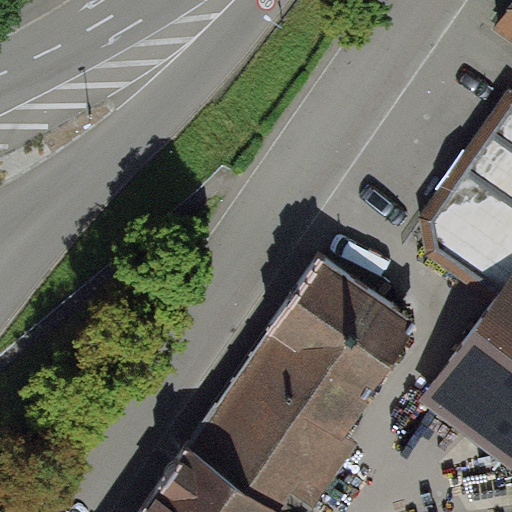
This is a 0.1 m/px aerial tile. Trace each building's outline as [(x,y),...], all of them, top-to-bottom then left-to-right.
[(511,0),(496,0),(490,10),(511,24),(511,0)] [(511,78),(505,74),(419,193),(423,226),(499,286),(482,309),(511,330),(511,78)] [(394,288),(316,241),(191,432),(265,482),(290,444),(304,453),(395,317),(394,288)] [(511,330),(482,309),(427,378),(511,452),(511,451),(511,330)] [(265,482),(191,432),(185,428),(128,511),(274,511),(277,508),(270,503),(278,490),(265,482)]
